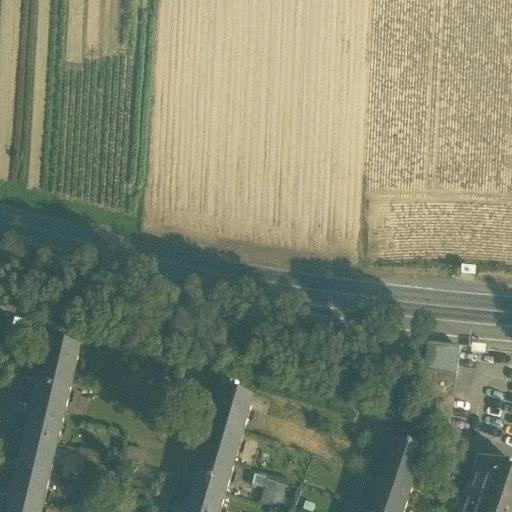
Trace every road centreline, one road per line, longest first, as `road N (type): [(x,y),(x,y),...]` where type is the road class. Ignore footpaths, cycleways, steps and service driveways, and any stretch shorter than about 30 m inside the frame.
road 1 (secondary): [(511,314),(223,275),(0,222)]
road 2 (residential): [(161,511),(213,373)]
road 3 (residential): [(0,448),(37,326)]
